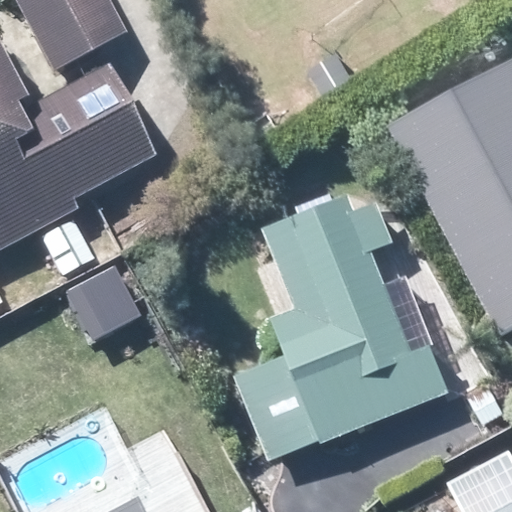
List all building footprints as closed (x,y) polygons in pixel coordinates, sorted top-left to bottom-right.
[(112,0),(19,0),(51,60),(123,21),(112,0)] [(0,33),(0,241),(79,201),(72,188),(152,146),(106,57),(32,95),(0,33)] [(511,66),(391,128),(497,332),(511,323),(511,66)] [(390,247),(376,209),(354,218),(347,201),(263,237),(293,313),(281,319),(269,323),(284,360),(234,381),(267,463),(318,442),(320,448),(337,441),(379,422),(447,396),(428,349),(411,356),(369,255),(390,247)] [(502,417),(487,389),(465,400),(479,429),(502,417)] [(148,511),(136,490),(93,511),(148,511)] [(21,511),(13,497),(0,504),(0,511),(21,511)]
